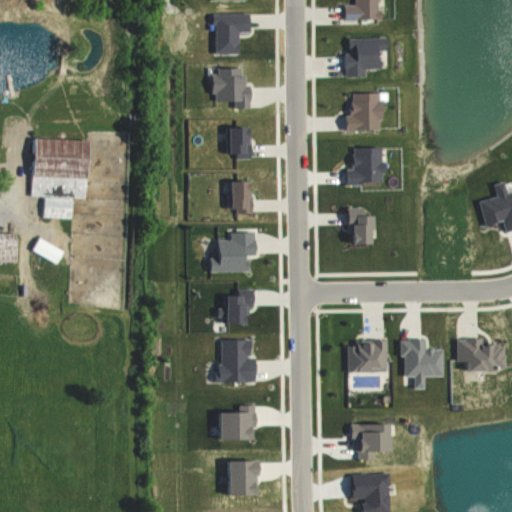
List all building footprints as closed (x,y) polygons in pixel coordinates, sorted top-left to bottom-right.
[(373,0),(348,0),(349,4),(338,4),(338,19),(374,18),(373,0)] [(208,52),(232,52),(231,31),(243,31),(243,12),(207,12),(208,52)] [(343,38),(343,60),(338,60),(339,75),(362,75),(361,68),(374,68),(374,49),(381,49),(381,36),(343,38)] [(238,67),(211,67),(211,74),(206,75),(206,100),(228,100),(228,107),(245,107),(244,84),(239,84),(238,67)] [(374,129),(374,116),(377,116),(377,99),(382,99),(382,91),(343,91),(343,129),(374,129)] [(246,126),(219,126),(219,153),(230,153),(230,158),(246,158),(246,126)] [(84,139),(25,137),(24,195),(38,195),(38,216),(65,217),(66,197),(82,197),(84,139)] [(378,146),(348,146),(348,169),(340,169),(340,182),(378,182),(378,146)] [(221,208),(231,207),(231,213),(246,212),(246,180),(221,181),(221,208)] [(473,199),(479,224),(497,220),(499,230),(511,226),(511,189),(500,192),(497,180),(487,183),(490,195),(473,199)] [(341,243),(362,243),(361,229),(364,229),(363,206),(340,207),(341,243)] [(0,260),(10,260),(10,232),(0,231),(0,260)] [(204,270),(246,270),(246,255),(251,255),(251,231),(225,231),(225,238),(210,238),(210,256),(204,256),(204,270)] [(27,247),(35,252),(42,241),(34,236),(27,247)] [(216,322),(235,323),(236,314),(243,314),(243,305),(248,305),(248,288),(235,287),(235,295),(216,294),(216,322)] [(250,380),(250,356),(247,356),(246,338),(212,339),(213,381),(250,380)] [(438,348),(420,348),(420,338),(394,338),(395,355),(398,355),(399,375),(408,375),(408,388),(419,388),(419,375),(438,375),(438,348)] [(451,341),(451,360),(457,360),(457,370),(499,369),(498,339),(451,341)] [(342,372),(381,371),(381,340),(342,341),(342,372)] [(233,411),(208,411),(209,439),(249,438),(248,424),(251,424),(251,404),(233,404),(233,411)] [(380,423),(344,423),(344,436),(349,436),(349,450),(352,450),(353,458),(367,458),(367,450),(380,450),(380,423)] [(216,460),(217,495),(252,494),(251,459),(216,460)] [(385,511),(384,471),(343,473),(344,497),(358,497),(358,504),(353,504),(353,511),(385,511)]
